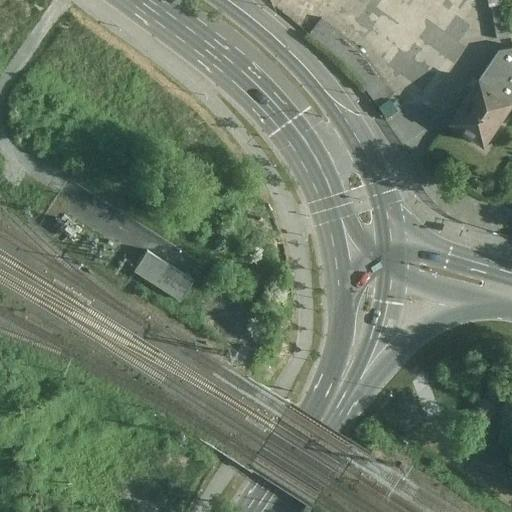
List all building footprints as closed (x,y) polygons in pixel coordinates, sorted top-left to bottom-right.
[(454,0),(457,38),(486,36),(483,0),(454,0)] [(507,5),(506,0),(488,0),(490,8),(492,8),(507,5)] [(511,37),(511,28),(507,5),(492,8),(498,40),(511,37)] [(342,34),(321,19),(310,35),(336,55),(346,63),(353,71),(362,83),(387,118),(402,107),(385,81),(368,57),(359,47),(352,42),(342,34)] [(511,45),(499,48),(448,121),(482,143),(511,99),(511,45)] [(152,253),(139,270),(182,301),(194,283),(152,253)] [(487,422),(498,409),(484,397),(473,410),(487,422)]
